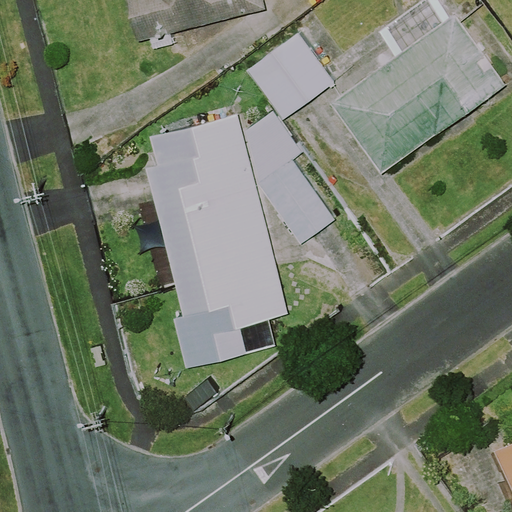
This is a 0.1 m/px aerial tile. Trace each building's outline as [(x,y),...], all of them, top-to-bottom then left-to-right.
[(139,0),(148,32),(276,1),(275,0),(139,0)] [(460,8),(453,0),(419,0),(386,23),(404,48),(341,93),(392,164),(511,79),(511,71),(465,5),(460,8)] [(342,76),(306,26),(256,61),(292,112),(342,76)] [(299,303),(247,104),(160,127),(168,156),(157,159),(195,306),(185,309),(197,359),(260,342),(253,315),(299,303)] [(349,209),(306,149),(266,177),(309,237),(349,209)]
